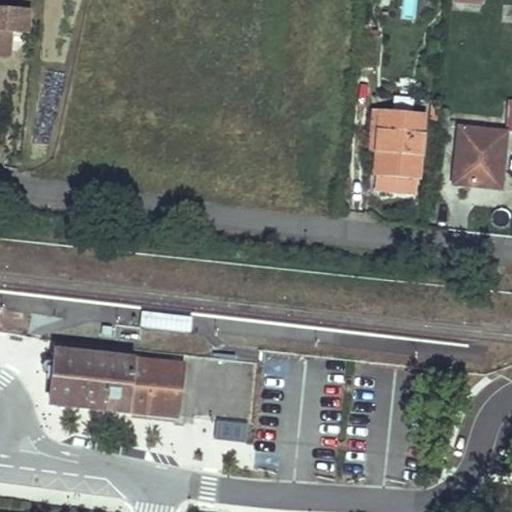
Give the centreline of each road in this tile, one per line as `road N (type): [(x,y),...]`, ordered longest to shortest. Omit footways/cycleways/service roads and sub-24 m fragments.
road 1 (residential): [(32,190),(511,248)]
road 2 (residential): [(166,479),(246,495),(428,504)]
road 3 (residential): [(0,450),(166,479)]
